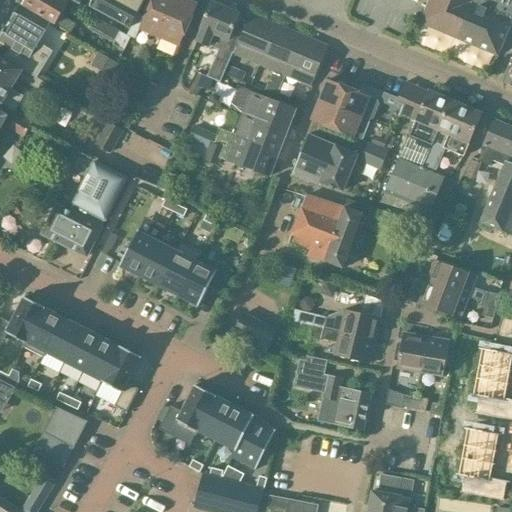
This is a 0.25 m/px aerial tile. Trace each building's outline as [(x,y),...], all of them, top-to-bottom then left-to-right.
[(23,6),(70,34),(76,25),(61,16),(68,5),(60,0),(23,0),(24,4),(23,6)] [(146,0),(74,0),(79,3),(80,0),(88,0),(92,2),(90,6),(132,28),(146,0)] [(150,0),(141,20),(137,28),(160,38),(176,0),(150,0)] [(186,0),(176,0),(160,38),(180,46),(198,5),(186,0)] [(511,0),(421,0),(421,1),(429,5),(421,24),(497,56),(511,19),(511,0)] [(201,29),(196,41),(209,47),(209,46),(219,51),(207,77),(220,83),(233,54),(234,54),(248,22),(238,18),(240,14),(212,2),(201,29)] [(20,6),(0,39),(0,56),(36,79),(53,52),(39,44),(50,25),(20,6)] [(234,55),(259,65),(274,29),(266,26),(268,22),(251,15),(234,55)] [(274,29),(259,65),(274,71),(266,91),(278,96),(286,76),(302,36),(300,40),(292,37),(294,33),(276,25),(274,30),(274,29)] [(286,76),(311,87),(328,47),(327,47),(325,51),(317,48),(319,44),(302,36),(286,76)] [(0,103),(14,112),(24,97),(11,89),(18,77),(39,90),(43,83),(36,79),(0,56),(0,103)] [(511,61),(503,83),(511,87),(511,61)] [(328,81),(319,103),(369,123),(370,119),(371,119),(372,118),(378,105),(376,100),(360,94),(361,92),(339,84),(339,85),(328,81)] [(407,108),(417,87),(405,82),(396,103),(407,108)] [(432,146),(439,131),(452,100),(429,90),(428,91),(417,87),(407,108),(403,117),(415,122),(409,137),(432,146)] [(272,123),(287,130),(295,110),(250,94),(242,114),(255,120),(252,127),(268,132),(272,123)] [(432,146),(422,169),(445,150),(464,158),(469,144),(470,144),(483,114),(480,112),(452,100),(439,131),(432,146)] [(344,135),(361,141),(369,123),(319,103),(312,122),(322,126),(322,127),(344,136),(344,135)] [(260,154),(276,160),(287,130),(272,123),(268,132),(252,127),(255,120),(242,114),(234,137),(246,143),(249,138),(263,143),(260,154)] [(32,126),(17,116),(10,128),(25,137),(32,126)] [(503,232),(509,235),(511,227),(511,164),(510,164),(511,158),(511,129),(494,122),(485,145),(478,161),(490,167),(493,162),(504,166),(479,223),(503,233),(503,232)] [(95,145),(111,154),(123,131),(108,123),(95,145)] [(189,134),(209,144),(215,134),(195,123),(189,134)] [(218,129),(211,143),(224,149),(221,158),(225,159),(240,165),(240,166),(269,177),(276,160),(260,154),(263,143),(249,138),(246,143),(234,137),(235,135),(218,129)] [(321,183),(343,192),(357,155),(308,136),(293,175),(320,186),(321,183)] [(203,161),(218,167),(224,149),(210,143),(203,161)] [(370,144),(368,143),(364,153),(384,162),(389,152),(384,150),(370,144)] [(386,192),(430,211),(444,178),(400,159),(386,192)] [(74,215),(57,206),(42,234),(86,257),(101,228),(105,221),(106,219),(126,180),(127,178),(126,178),(125,178),(95,163),(96,162),(94,162),(93,163),(94,163),(74,203),(73,203),(72,204),(74,205),(78,207),(74,215)] [(308,256),(343,269),(366,205),(348,198),(344,209),(306,196),(291,237),(312,244),(308,256)] [(173,212),(176,205),(165,200),(162,207),(173,212)] [(187,210),(176,205),(173,212),(184,217),(187,210)] [(218,220),(207,214),(204,221),(214,226),(218,220)] [(137,276),(156,241),(137,231),(137,230),(136,229),(117,267),(120,268),(121,267),(137,276)] [(157,286),(175,251),(174,250),(158,242),(156,241),(137,276),(140,277),(157,286)] [(176,296),(194,261),(195,261),(199,252),(178,241),(174,250),(175,251),(157,286),(159,287),(176,296)] [(435,260),(427,283),(469,298),(485,304),(488,293),(473,288),(478,277),(435,260)] [(220,292),(232,269),(220,263),(215,271),(196,261),(195,261),(194,261),(176,296),(178,297),(194,305),(194,306),(198,308),(209,287),(220,292)] [(419,305),(461,321),(469,298),(427,283),(419,305)] [(485,304),(497,308),(499,296),(488,293),(485,304)] [(26,343),(44,308),(23,297),(10,323),(0,318),(0,342),(5,333),(25,343),(26,343)] [(482,316),(494,320),(497,308),(485,304),(482,316)] [(45,353),(63,318),(44,308),(26,343),(25,343),(23,347),(44,358),(46,353),(45,353)] [(311,328),(375,343),(380,319),(346,311),(326,318),(314,315),(311,328)] [(64,363),(82,327),(63,318),(45,353),(46,353),(64,363)] [(264,326),(252,350),(264,356),(276,332),(264,326)] [(83,373),(101,337),(82,327),(64,363),(83,373)] [(335,356),(369,365),(375,343),(311,328),(309,338),(321,341),(321,340),(338,344),(335,356)] [(397,369),(420,373),(426,338),(403,334),(397,369)] [(462,336),(459,345),(471,348),(473,338),(462,336)] [(103,383),(121,347),(101,337),(83,373),(103,383)] [(420,373),(443,377),(450,342),(426,338),(420,373)] [(128,384),(141,358),(121,347),(103,383),(122,392),(114,406),(127,413),(139,389),(128,384)] [(473,395),(472,396),(479,397),(476,413),(475,413),(475,414),(511,420),(511,400),(505,399),(511,360),(511,354),(481,349),(481,350),(473,395)] [(322,375),(325,361),(308,357),(307,362),(305,371),(322,375)] [(9,376),(5,383),(16,389),(19,381),(19,373),(12,369),(9,376)] [(9,376),(0,371),(0,380),(5,383),(9,376)] [(332,423),(363,430),(370,395),(342,389),(344,379),(328,376),(323,399),(336,402),(332,423)] [(42,385),(31,380),(27,387),(38,392),(42,385)] [(0,412),(1,412),(16,389),(0,381),(0,412)] [(197,431),(215,396),(195,386),(181,412),(170,406),(159,430),(171,436),(176,426),(196,436),(198,432),(197,431)] [(67,405),(70,398),(59,393),(56,400),(67,405)] [(402,407),(413,409),(415,398),(404,395),(402,407)] [(216,441),(234,406),(215,396),(197,431),(198,432),(216,441)] [(81,403),(70,398),(67,405),(78,410),(81,403)] [(413,409),(425,412),(427,400),(415,398),(413,409)] [(336,402),(323,399),(319,421),(332,423),(336,402)] [(235,451),(252,419),(252,420),(254,416),(234,406),(216,441),(234,451),(235,451)] [(63,468),(87,422),(56,407),(43,433),(55,439),(45,458),(63,468)] [(114,407),(108,418),(118,423),(124,412),(114,407)] [(255,470),(275,431),(274,431),(252,420),(252,419),(235,451),(234,451),(231,457),(255,470)] [(458,475),(458,476),(464,477),(462,491),(461,491),(461,493),(504,500),(504,499),(503,499),(506,483),(507,483),(507,482),(490,479),(498,435),(499,435),(499,434),(466,428),(466,430),(458,475)] [(203,466),(193,460),(189,467),(200,473),(203,466)] [(223,471),(211,468),(209,476),(221,479),(223,471)] [(209,476),(204,475),(195,508),(212,511),(257,511),(263,490),(256,488),(221,479),(209,476)] [(372,492),(369,510),(380,511),(424,511),(425,511),(410,508),(411,499),(399,497),(402,480),(396,478),(388,476),(381,475),(377,493),(372,492)] [(267,479),(259,476),(256,488),(263,490),(264,490),(267,479)] [(0,511),(37,511),(54,485),(43,478),(22,511),(0,497),(0,511)] [(287,511),(316,511),(317,506),(289,501),(287,511)]
